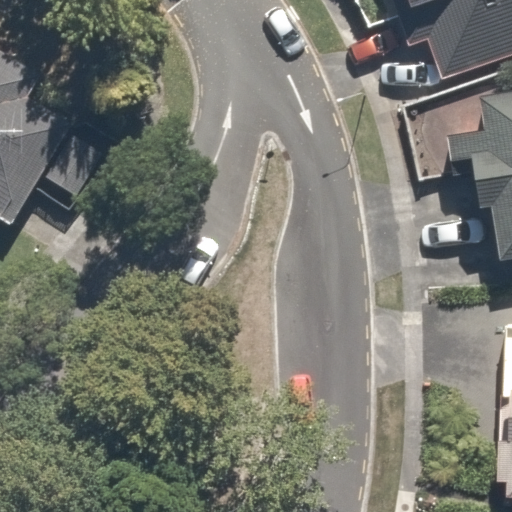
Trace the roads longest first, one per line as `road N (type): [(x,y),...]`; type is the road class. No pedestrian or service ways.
road 1 (residential): [(234,17),(304,109),(323,176),(333,309),(331,511)]
road 2 (residential): [(0,463),(18,417),(215,158),(226,122),(234,17)]
